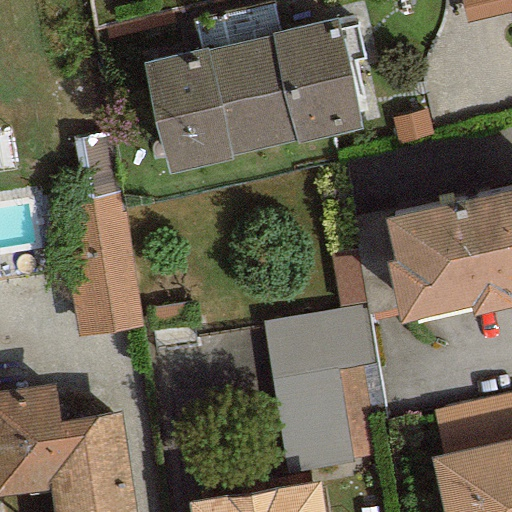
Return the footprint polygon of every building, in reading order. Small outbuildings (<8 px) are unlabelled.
[(335,0),(138,45),(163,153),(359,108),(335,0)] [(511,0),(476,0),(480,12),(511,2),(511,0)] [(511,157),(370,191),(394,292),(511,263),(511,157)] [(131,185),(76,189),(85,323),(140,320),(131,185)] [(54,364),(0,373),(0,475),(49,468),(56,511),(137,511),(118,390),(60,400),(54,364)] [(511,511),(511,415),(431,433),(448,511),(511,511)] [(325,511),(318,465),(189,483),(192,511),(325,511)]
